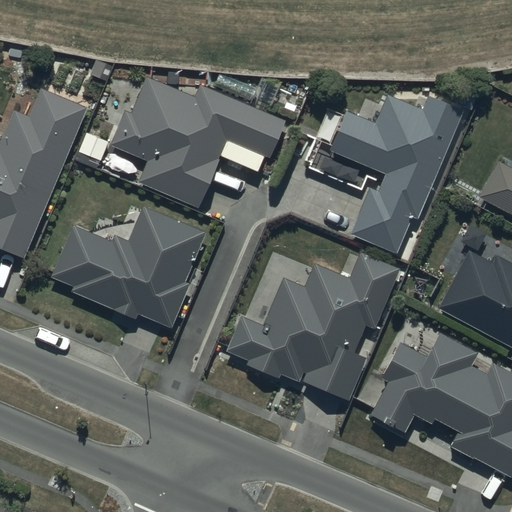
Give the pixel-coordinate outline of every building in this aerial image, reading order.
[(200,79),(195,92),(189,89),(189,84),(193,84),(194,67),(165,64),(164,78),(146,71),(131,108),(125,105),(111,139),(148,154),(138,180),(197,204),(225,135),(268,153),(284,113),(200,79)] [(0,136),(0,241),(23,252),(87,101),(42,81),(29,111),(14,105),(0,136)] [(375,116),(345,104),(327,144),(384,169),(377,185),(369,182),(349,227),(395,247),(411,210),(416,212),(463,101),(428,86),(420,104),(387,90),(375,116)] [(511,161),(498,154),(479,191),(511,208),(511,161)] [(111,236),(72,220),(51,272),(72,280),(70,285),(135,311),(136,307),(171,322),(189,278),(184,276),(205,226),(143,201),(129,235),(114,229),(111,236)] [(469,243),(437,301),(511,341),(511,256),(497,248),(493,256),(469,243)] [(262,319),(240,310),(226,344),(247,353),(245,358),(279,372),(281,367),(347,394),(364,352),(353,347),(364,319),(375,323),(401,262),(360,245),(349,272),(313,257),(304,279),(282,270),(262,319)] [(427,349),(399,335),(380,371),(387,375),(370,408),(405,426),(414,407),(432,417),(435,411),(458,423),(450,439),(510,470),(511,466),(511,367),(492,357),(486,368),(469,360),(476,347),(438,327),(427,349)] [(0,511),(23,511),(24,510),(0,499),(0,511)]
